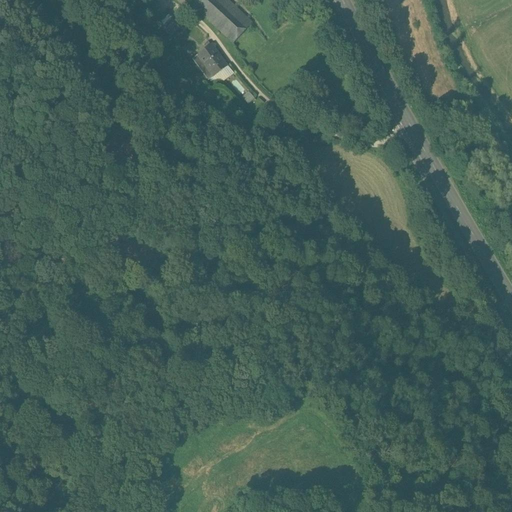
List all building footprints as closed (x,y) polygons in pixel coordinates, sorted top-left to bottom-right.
[(252,21),(230,0),(194,0),(192,3),(233,42),(252,21)] [(172,16),(162,23),(170,33),(180,25),(172,16)] [(212,43),(197,54),(213,76),(228,65),(212,43)] [(209,79),(213,76),(197,54),(193,57),(209,79)] [(228,65),(213,76),(215,79),(224,80),(234,73),(228,65)]
